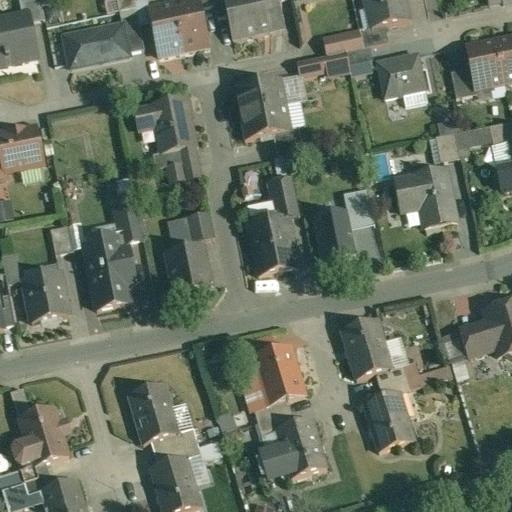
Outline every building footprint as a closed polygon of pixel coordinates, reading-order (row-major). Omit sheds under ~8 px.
[(132,0),(104,0),(106,5),(117,3),(119,16),(120,15),(135,12),(136,12),(134,4),(132,0)] [(191,0),(192,3),(199,2),(201,12),(213,10),(210,0),(191,0)] [(223,0),(210,0),(213,10),(216,22),(228,20),(224,2),(224,1),(223,0)] [(230,0),(224,1),(224,2),(228,20),(233,44),(258,39),(249,0),(230,0)] [(249,0),(258,39),(284,33),(279,14),(282,13),(281,9),(278,9),(278,5),(276,0),(249,0)] [(404,0),(364,0),(371,31),(371,33),(385,30),(409,24),(404,0)] [(493,0),(494,9),(508,7),(507,0),(493,0)] [(147,1),(134,4),(136,12),(135,12),(139,30),(151,27),(148,13),(149,13),(147,1)] [(192,3),(174,7),(184,54),(209,49),(201,12),(199,2),(192,3)] [(149,13),(148,13),(151,27),(158,60),(184,54),(174,7),(149,13)] [(123,28),(129,55),(144,52),(139,30),(135,12),(120,15),(123,28)] [(30,19),(0,24),(0,68),(39,61),(30,19)] [(123,28),(64,40),(70,72),(130,60),(129,55),(123,28)] [(385,30),(371,33),(371,31),(359,34),(360,37),(363,53),(370,51),(389,47),(385,30)] [(360,37),(325,44),(328,60),(334,59),(346,56),(363,52),(360,37)] [(511,42),(496,46),(504,88),(511,86),(511,42)] [(496,46),(467,52),(471,72),(475,94),(476,93),(504,88),(496,46)] [(363,53),(346,56),(349,70),(373,65),(370,51),(363,53)] [(328,60),(324,61),(327,74),(336,72),(334,59),(328,60)] [(417,59),(378,68),(386,103),(403,99),(405,111),(427,106),(424,95),(425,95),(417,59)] [(324,61),(298,66),(301,81),(327,76),(327,74),(324,61)] [(471,72),(451,76),(456,103),(477,99),(476,93),(475,94),(471,72)] [(282,83),(234,93),(235,94),(236,94),(240,118),(239,118),(240,119),(286,109),(281,84),(282,84),(282,83)] [(186,102),(151,109),(151,111),(135,114),(139,134),(155,131),(161,157),(161,158),(182,154),(194,151),(196,151),(191,127),(190,127),(186,105),(187,105),(186,102)] [(303,107),(295,109),(301,133),(310,131),(303,107)] [(286,109),(240,119),(240,120),(241,120),(246,144),(245,144),(245,145),(273,140),(292,136),(291,134),(286,109)] [(511,126),(489,131),(492,145),(507,142),(507,141),(511,139),(511,126)] [(36,132),(0,139),(0,154),(4,175),(5,175),(43,167),(36,132)] [(292,136),(273,140),(278,163),(304,158),(298,133),(291,134),(292,136)] [(455,138),(440,141),(445,167),(460,164),(455,138)] [(511,139),(507,141),(507,142),(492,145),(494,151),(508,148),(511,165),(511,170),(497,173),(501,193),(506,196),(511,194),(511,139)] [(194,151),(182,154),(185,167),(179,168),(182,184),(200,180),(194,151)] [(182,154),(161,158),(161,157),(153,159),(156,173),(167,171),(179,168),(185,167),(182,154)] [(288,162),(274,165),(278,183),(292,181),(288,162)] [(179,168),(167,171),(170,187),(182,184),(179,168)] [(445,173),(414,180),(414,182),(394,186),(400,217),(402,217),(401,209),(419,206),(425,234),(457,228),(450,197),(449,198),(445,175),(446,175),(445,173)] [(292,183),(269,188),(276,224),(288,222),(300,220),(292,183)] [(135,203),(114,206),(120,240),(129,239),(131,247),(142,245),(135,203)] [(10,204),(0,205),(0,226),(14,224),(10,204)] [(348,215),(312,223),(321,270),(357,263),(348,215)] [(210,217),(186,222),(191,247),(215,242),(210,217)] [(276,224),(248,230),(258,281),(298,273),(288,222),(276,224)] [(69,230),(51,234),(56,259),(74,256),(69,230)] [(135,289),(127,244),(85,253),(97,315),(133,307),(129,290),(135,289)] [(203,250),(166,257),(175,298),(195,294),(194,291),(209,287),(209,291),(211,291),(203,250)] [(18,259),(3,262),(8,286),(23,283),(18,259)] [(60,276),(23,283),(32,327),(69,320),(60,276)] [(511,307),(498,312),(496,311),(484,315),(496,353),(498,361),(506,359),(511,362),(511,307)] [(377,325),(342,336),(357,385),(376,379),(393,374),(392,373),(377,325)] [(487,326),(461,335),(461,336),(469,361),(469,362),(496,353),(487,326)] [(469,361),(461,336),(444,341),(451,366),(469,361)] [(290,352),(254,363),(269,411),(269,412),(286,407),(305,401),(290,352)] [(454,369),(441,375),(446,385),(459,380),(454,369)] [(402,370),(392,373),(393,374),(376,379),(379,391),(406,383),(402,370)] [(406,383),(379,391),(383,403),(400,398),(400,399),(410,396),(406,383)] [(165,390),(129,401),(144,450),(151,447),(180,439),(179,438),(165,390)] [(383,403),(364,409),(379,458),(415,447),(400,399),(400,398),(383,403)] [(286,407),(269,412),(269,411),(254,415),(258,428),(290,419),(286,407)] [(55,412),(19,423),(26,447),(16,450),(13,455),(17,467),(22,470),(32,467),(33,471),(34,472),(46,468),(69,461),(55,412)] [(290,419),(258,428),(262,441),(277,437),(277,436),(294,431),(290,419)] [(282,453),(262,460),(270,485),(290,479),(291,484),(327,474),(312,425),(294,431),(277,436),(277,437),(282,453)] [(180,439),(151,447),(155,459),(197,447),(194,434),(179,438),(180,439)] [(197,447),(155,459),(159,471),(187,463),(187,464),(200,460),(202,466),(222,460),(218,447),(199,452),(197,447)] [(159,471),(151,474),(162,511),(200,511),(201,511),(187,464),(187,463),(159,471)] [(46,468),(34,472),(33,471),(19,475),(23,488),(50,480),(46,468)] [(50,480),(23,488),(27,501),(41,497),(41,496),(54,492),(50,480)] [(54,492),(41,496),(41,497),(45,511),(85,511),(77,485),(54,492)]
